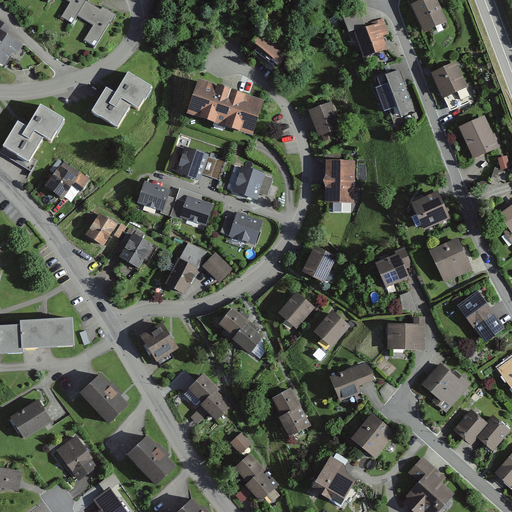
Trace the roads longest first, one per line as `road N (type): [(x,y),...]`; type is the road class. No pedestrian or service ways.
road 1 (residential): [(511,302),(384,0)]
road 2 (residential): [(115,327),(145,312),(201,307),(227,295),(273,260),(295,224)]
road 3 (residential): [(115,327),(230,511)]
road 4 (residential): [(295,224),(306,159),(296,126),(271,90),(223,54)]
road 5 (residential): [(0,174),(46,225),(115,327)]
road 6 (residential): [(0,90),(51,87),(109,63),(136,30),(134,0)]
road 7 (residential): [(511,511),(400,407)]
road 8 (residential): [(295,224),(166,178)]
